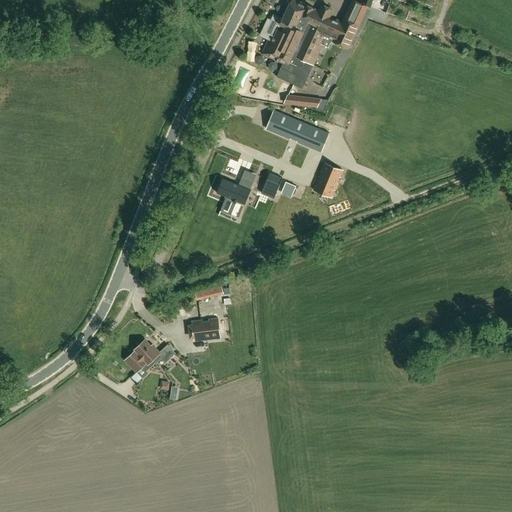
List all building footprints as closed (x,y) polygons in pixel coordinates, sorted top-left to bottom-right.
[(283,64),(277,77),(303,89),(323,45),(328,48),(332,40),(333,40),(332,41),(347,48),(357,27),(359,24),(368,3),(360,0),(351,0),(344,17),(342,21),(337,19),(336,20),(331,17),(334,10),(321,4),(318,10),(314,8),(314,9),(305,5),(306,4),(300,1),(300,2),(295,0),(291,0),(291,3),(282,21),(272,44),(267,42),(264,50),(268,52),(267,55),(278,60),(277,61),(283,64)] [(259,38),(267,42),(272,44),(282,21),(273,17),(270,23),(267,21),(259,38)] [(283,104),(317,107),(321,98),(287,94),(283,104)] [(276,111),(268,129),(321,152),(329,134),(276,111)] [(343,169),(325,162),(314,189),(331,196),(343,169)] [(281,178),(269,173),(261,191),(274,197),(278,188),(276,188),(281,178)] [(223,178),(217,192),(245,204),(254,182),(240,176),(237,183),(223,178)] [(195,342),(220,339),(218,319),(192,322),(195,342)] [(154,349),(145,340),(134,350),(135,351),(125,360),(142,378),(148,372),(147,371),(157,361),(157,362),(162,357),(171,349),(167,345),(159,352),(155,348),(154,349)]
